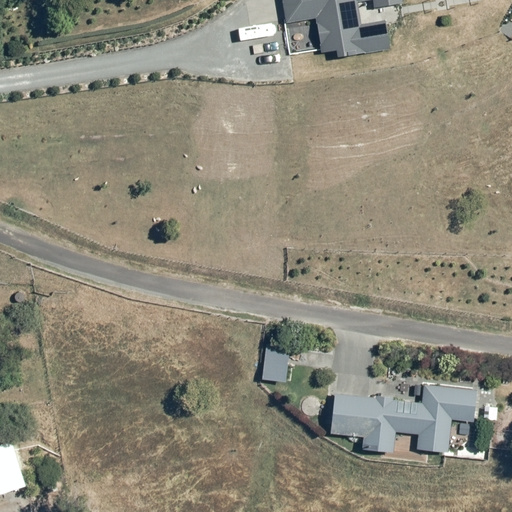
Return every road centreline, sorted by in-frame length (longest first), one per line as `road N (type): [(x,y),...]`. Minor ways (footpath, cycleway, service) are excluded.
road 1 (residential): [(0,241),(76,273),(511,346)]
road 2 (unknown): [(0,78),(226,42)]
